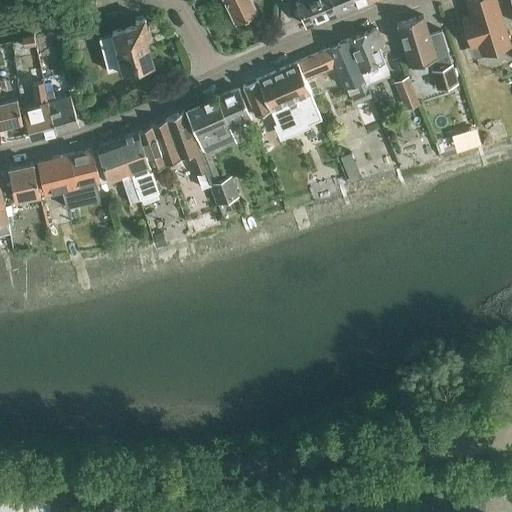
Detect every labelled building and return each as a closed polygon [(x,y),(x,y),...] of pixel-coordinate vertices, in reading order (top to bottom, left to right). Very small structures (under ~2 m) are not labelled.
[(225,0),(235,22),(257,11),(252,0),(225,0)] [(295,0),(305,24),(336,12),(331,0),(295,0)] [(331,0),(336,12),(356,4),(354,0),(331,0)] [(481,51),(508,43),(495,0),(466,0),(470,14),(462,17),(470,43),(478,41),(481,51)] [(70,18),(88,9),(85,3),(67,11),(70,18)] [(88,9),(70,18),(66,21),(73,36),(96,25),(88,9)] [(422,15),(396,23),(409,65),(428,59),(436,87),(457,80),(441,29),(428,33),(422,15)] [(148,24),(145,25),(143,18),(135,20),(136,24),(111,31),(112,33),(98,37),(107,69),(111,67),(120,65),(121,71),(125,70),(125,73),(127,74),(135,72),(136,70),(136,67),(152,63),(146,39),(151,37),(148,24)] [(33,34),(35,44),(36,44),(38,54),(44,52),(42,44),(54,39),(56,43),(64,40),(58,22),(34,34),(33,34)] [(360,70),(365,82),(388,73),(378,47),(383,45),(376,28),(347,40),(360,70)] [(23,47),(35,44),(33,34),(21,35),(23,47)] [(371,95),(365,82),(360,70),(347,40),(296,60),(303,77),(335,65),(343,85),(346,84),(354,102),(371,95)] [(321,118),(303,77),(296,60),(256,78),(256,79),(241,85),(255,115),(270,108),(276,121),(273,123),(280,138),(310,125),(309,123),(321,118)] [(408,74),(394,80),(406,108),(420,102),(408,74)] [(30,138),(55,131),(45,97),(46,96),(42,80),(31,82),(35,103),(21,107),(30,138)] [(45,97),(55,131),(77,124),(68,94),(55,98),(52,89),(46,90),(44,80),(42,80),(46,96),(45,97)] [(182,111),(204,169),(206,168),(210,182),(209,182),(217,203),(237,195),(229,175),(221,178),(210,152),(236,141),(229,124),(244,118),(249,116),(236,86),(185,108),(182,111)] [(0,125),(20,120),(15,98),(2,101),(0,92),(0,125)] [(196,172),(204,169),(182,111),(165,118),(179,157),(189,153),(193,163),(196,172)] [(164,163),(179,157),(165,118),(151,125),(164,163)] [(149,169),(164,163),(151,125),(136,131),(118,138),(139,198),(140,198),(139,196),(148,193),(144,182),(153,179),(149,169)] [(130,201),(139,198),(118,138),(97,146),(100,155),(108,180),(109,180),(121,176),(130,201)] [(99,178),(94,157),(91,147),(37,161),(45,192),(61,188),(66,207),(90,201),(85,182),(99,178)] [(101,183),(108,180),(100,155),(94,157),(99,178),(101,183)] [(11,166),(18,198),(39,193),(31,162),(11,166)] [(0,186),(3,201),(18,198),(11,166),(0,168),(0,186)] [(0,511),(47,511),(47,498),(0,497),(0,511)] [(293,505),(293,511),(430,511),(430,498),(293,505)]
